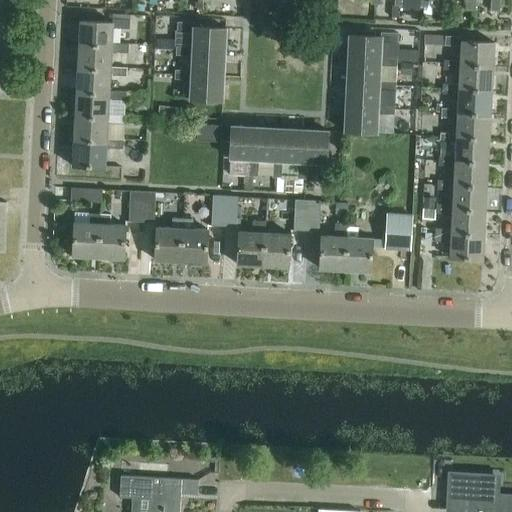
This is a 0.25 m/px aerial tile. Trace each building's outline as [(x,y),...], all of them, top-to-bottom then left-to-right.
[(467,0),(467,8),(476,8),(476,0),(467,0)] [(490,0),(491,9),(500,10),(500,0),(490,0)] [(392,7),(392,19),(400,19),(400,7),(392,7)] [(81,21),(79,45),(112,47),(112,43),(113,28),(129,29),(130,20),(112,19),(112,22),(81,21)] [(194,32),(193,47),(193,51),(225,53),(226,29),(195,27),(195,23),(178,22),(177,32),(194,32)] [(382,60),(382,57),(383,41),(399,42),(399,33),(381,32),(381,36),(350,34),(349,59),(382,60)] [(426,34),(425,44),(445,44),(445,35),(426,34)] [(460,65),(493,67),(494,42),(463,40),(463,37),(446,36),(445,45),(461,46),(461,61),(460,65)] [(157,38),(157,48),(175,49),(175,39),(157,38)] [(128,43),(112,43),(112,47),(79,45),(78,69),(111,71),(111,67),(127,68),(128,43)] [(224,77),(225,53),(193,51),(193,47),(177,46),(176,56),(193,57),(192,71),(192,75),(224,77)] [(382,60),(349,59),(348,83),(380,85),(381,80),(381,65),(397,66),(398,57),(382,57),(382,60)] [(459,89),(491,91),(493,67),(460,65),(461,61),(444,60),(444,69),(460,70),(459,85),(459,89)] [(402,64),(401,74),(413,75),(413,64),(402,64)] [(109,95),(109,91),(110,76),(127,77),(127,68),(111,67),(111,71),(78,69),(77,93),(109,95)] [(223,101),(224,77),(192,75),(192,71),(176,70),(175,80),(191,81),(190,100),(223,101)] [(348,83),(346,107),(379,109),(379,104),(380,89),(396,90),(397,81),(381,80),(380,85),(348,83)] [(458,113),(490,115),(491,91),(459,89),(459,85),(443,84),(442,93),(459,94),(458,109),(458,113)] [(126,92),(109,91),(109,95),(77,93),(75,117),(108,119),(108,115),(109,100),(125,101),(126,92)] [(395,105),(379,104),(379,109),(346,107),(345,131),(378,133),(379,113),(395,114),(395,105)] [(160,106),(159,115),(173,116),(173,107),(160,106)] [(456,137),(489,138),(490,115),(458,113),(458,109),(442,108),(441,117),(457,118),(457,132),(456,137)] [(108,119),(75,117),(74,141),(107,143),(107,139),(108,124),(124,125),(125,115),(108,115),(108,119)] [(222,124),(198,123),(198,140),(222,140),(222,124)] [(254,160),(256,127),(232,126),(230,159),(250,160),(249,176),(258,176),(259,160),(254,160)] [(280,128),(256,127),(254,160),(259,160),(273,161),(272,177),(282,177),(282,161),(279,161),(280,128)] [(305,130),(280,128),(279,161),(282,161),(297,162),(296,178),(306,178),(306,162),(303,162),(305,130)] [(329,131),(305,130),(303,162),(306,162),(321,163),(320,179),(330,180),(331,163),(327,162),(329,131)] [(488,162),(489,138),(456,137),(457,132),(440,131),(440,141),(456,142),(455,156),(455,161),(488,162)] [(107,143),(74,141),(73,166),(105,168),(106,148),(123,149),(123,139),(107,139),(107,143)] [(454,185),(486,186),(488,162),(455,161),(455,156),(439,155),(439,165),(455,165),(454,180),(454,185)] [(295,179),(294,193),(303,193),(304,180),(295,179)] [(485,210),(486,186),(454,185),(454,180),(438,179),(437,188),(454,189),(453,204),(453,208),(485,210)] [(103,189),(72,188),(71,201),(102,202),(103,189)] [(142,222),(143,191),(132,191),(130,221),(142,222)] [(156,192),(143,191),(142,222),(154,223),(156,192)] [(212,226),(224,226),(225,196),(213,195),(212,226)] [(239,197),(225,196),(224,226),(237,227),(239,197)] [(424,197),(424,207),(436,207),(436,198),(424,197)] [(306,230),(308,199),(296,199),(295,230),(306,230)] [(308,199),(306,230),(320,231),(322,200),(308,199)] [(484,234),(485,210),(453,208),(453,204),(437,203),(436,212),(452,213),(452,228),(451,232),(484,234)] [(336,205),(336,216),(347,216),(347,205),(336,205)] [(424,209),(423,218),(435,219),(436,209),(424,209)] [(414,214),(388,212),(386,248),(412,250),(414,214)] [(99,256),(101,214),(91,213),(90,223),(75,222),(73,255),(99,256)] [(111,214),(101,214),(99,256),(124,258),(126,225),(111,224),(111,214)] [(183,218),(183,228),(181,261),(207,262),(209,229),(194,228),(194,219),(183,218)] [(238,264),(263,265),(265,221),(254,220),(254,232),(240,231),(238,264)] [(266,221),(265,221),(263,265),(289,267),(291,234),(266,232),(266,221)] [(320,268),(345,269),(348,223),(336,222),(335,236),(322,235),(320,268)] [(348,223),(345,269),(371,271),(373,238),(359,237),(360,228),(348,227),(348,223)] [(155,259),(181,261),(183,228),(157,226),(155,259)] [(435,227),(435,236),(435,241),(451,241),(450,257),(482,259),(484,234),(451,232),(452,228),(435,227)] [(511,511),(511,496),(497,496),(498,476),(452,474),(449,511),(511,511)] [(133,511),(178,511),(179,499),(176,498),(177,492),(198,493),(198,480),(122,476),(121,498),(134,499),(133,511)]
